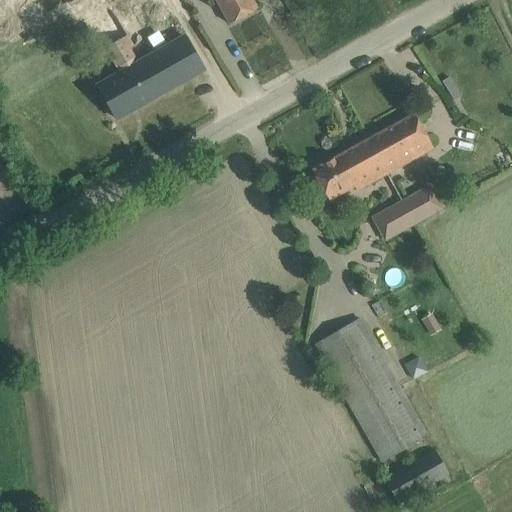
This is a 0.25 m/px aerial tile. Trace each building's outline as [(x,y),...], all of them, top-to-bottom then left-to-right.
[(0,0),(0,19),(17,10),(11,0),(0,0)] [(33,0),(40,11),(58,0),(123,0),(142,31),(162,19),(150,0),(33,0)] [(111,0),(71,0),(106,60),(111,57),(120,73),(97,86),(106,102),(116,119),(203,70),(193,53),(185,37),(176,42),(156,53),(140,62),(131,46),(135,43),(111,0)] [(215,0),(219,7),(229,25),(257,9),(251,0),(215,0)] [(162,32),(150,39),(157,50),(168,43),(162,32)] [(387,174),(432,149),(414,115),(369,140),(387,174)] [(312,171),(321,188),(328,201),(354,186),(356,191),(387,174),(369,140),(312,171)] [(441,211),(441,210),(428,186),(402,201),(416,225),(441,211)] [(386,242),(416,225),(402,201),(372,218),(386,242)] [(401,391),(360,319),(315,345),(356,417),(401,391)] [(416,379),(429,371),(421,357),(408,365),(416,379)] [(426,436),(401,391),(356,417),(381,462),(426,436)] [(434,450),(383,479),(398,504),(449,475),(434,450)]
